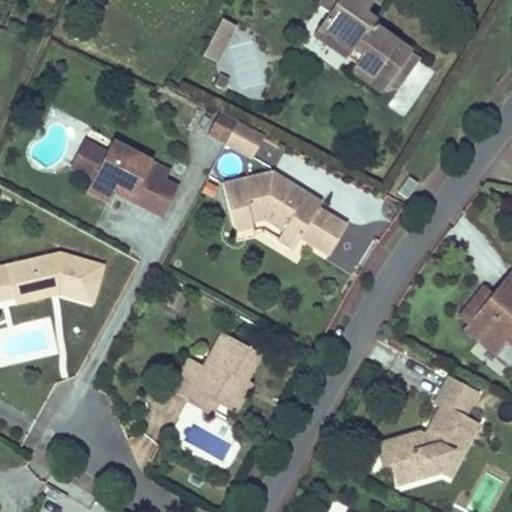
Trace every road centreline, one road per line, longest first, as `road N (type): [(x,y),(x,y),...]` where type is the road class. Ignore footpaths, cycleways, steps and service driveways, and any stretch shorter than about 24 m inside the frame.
road 1 (residential): [(511,115),(374,301),(261,511)]
road 2 (residential): [(80,421),(108,468),(182,511)]
